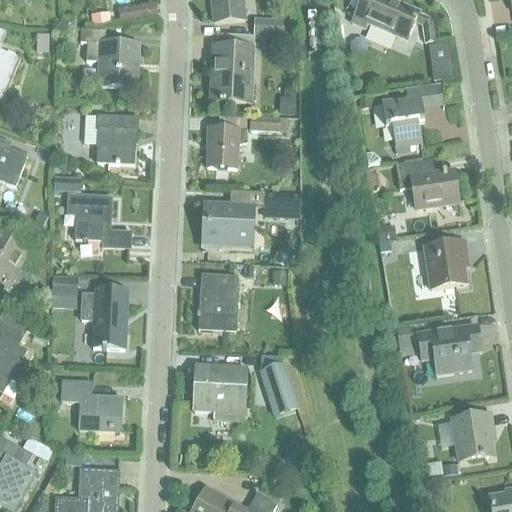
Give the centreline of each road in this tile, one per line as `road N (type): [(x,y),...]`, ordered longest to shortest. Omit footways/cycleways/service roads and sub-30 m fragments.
road 1 (residential): [(153,511),(175,0)]
road 2 (residential): [(511,308),(462,0)]
